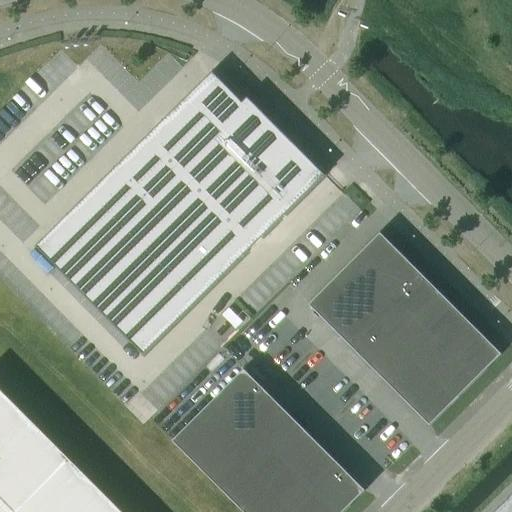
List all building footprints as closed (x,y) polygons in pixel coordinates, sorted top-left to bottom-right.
[(37,247),(144,355),(326,176),(279,129),(278,129),(273,134),(243,104),(213,73),(37,247)] [(381,233),(309,305),(430,426),(502,354),(381,233)] [(245,370),(173,441),(243,511),(344,511),(366,491),(245,370)] [(0,511),(116,511),(0,395),(0,511)] [(511,511),(511,494),(493,511),(511,511)]
